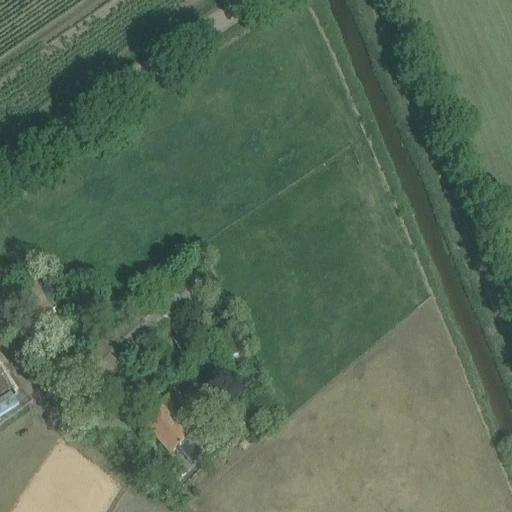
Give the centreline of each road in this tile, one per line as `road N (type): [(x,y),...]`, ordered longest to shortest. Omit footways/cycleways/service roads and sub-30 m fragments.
road 1 (track): [(511,349),(378,0)]
road 2 (unclassified): [(0,174),(254,0)]
